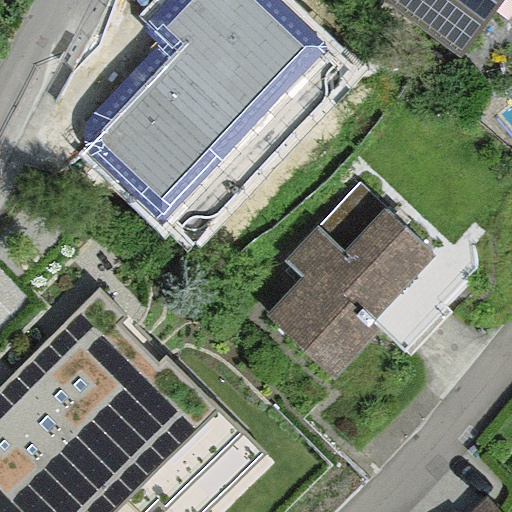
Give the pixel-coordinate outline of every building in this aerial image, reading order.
[(196,0),(91,113),(135,155),(241,41),(298,94),(346,41),(301,0),(196,0)] [(511,0),(381,0),(459,52),(493,0),(511,0)] [(449,258),(361,175),(250,293),(337,376),(449,258)] [(0,332),(42,379),(0,417),(0,474),(34,511),(42,511),(120,442),(111,432),(160,388),(80,299),(96,285),(62,248),(47,262),(45,260),(0,300),(0,332)] [(466,511),(508,511),(487,491),(466,511)]
